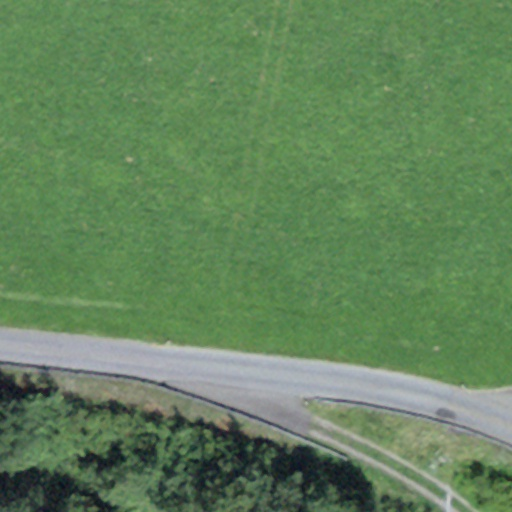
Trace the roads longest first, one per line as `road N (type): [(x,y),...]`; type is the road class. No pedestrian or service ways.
road 1 (unclassified): [(511,425),(441,402),(0,347)]
road 2 (track): [(213,368),(462,511)]
